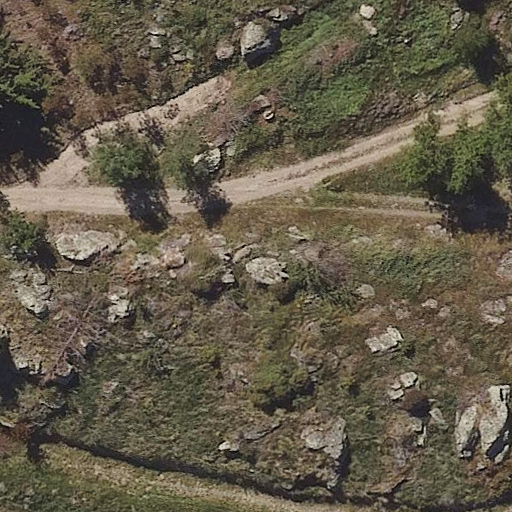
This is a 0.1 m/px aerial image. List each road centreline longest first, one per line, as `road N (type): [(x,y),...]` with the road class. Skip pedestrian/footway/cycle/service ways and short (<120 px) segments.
road 1 (track): [(341,511),(0,455)]
road 2 (track): [(230,188),(511,213)]
